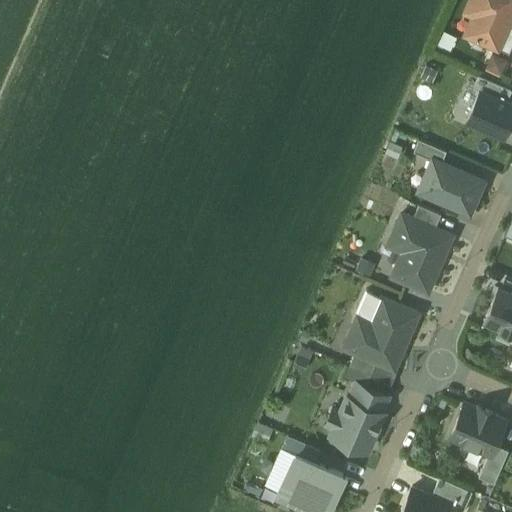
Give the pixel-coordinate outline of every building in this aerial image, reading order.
[(511,12),(511,0),(469,0),(465,11),(483,19),(474,37),(497,47),(511,12)] [(491,50),(484,66),(500,73),(507,57),(491,50)] [(511,116),(511,100),(480,86),(465,119),(503,136),(511,116)] [(446,150),(419,138),(413,150),(432,158),(432,156),(441,161),(446,150)] [(441,161),(432,156),(432,158),(418,190),(469,212),(484,179),(452,165),(441,161)] [(441,213),(419,203),(413,217),(435,226),(441,213)] [(413,217),(402,212),(391,236),(401,240),(404,248),(401,249),(397,258),(398,260),(392,274),(395,276),(427,290),(451,234),(435,226),(413,217)] [(511,293),(498,287),(484,320),(511,332),(511,293)] [(383,296),(377,310),(374,311),(370,320),(371,323),(364,326),(354,322),(344,346),(355,351),(377,360),(393,367),(418,312),(383,296)] [(377,360),(355,351),(349,365),(351,365),(371,374),(377,360)] [(388,395),(356,380),(349,396),(382,410),(388,395)] [(349,396),(347,395),(341,410),(333,407),(326,423),(334,427),(332,430),(345,436),(352,439),(351,443),(367,450),(383,411),(382,410),(349,396)] [(477,407),(465,402),(451,435),(451,436),(453,439),(462,443),(465,442),(489,452),(494,443),(504,419),(492,414),(493,412),(478,405),(477,407)] [(494,443),(489,452),(478,475),(494,482),(508,449),(494,443)] [(326,511),(343,473),(295,452),(278,493),(321,511),(326,511)] [(440,511),(445,500),(409,485),(396,511),(440,511)]
